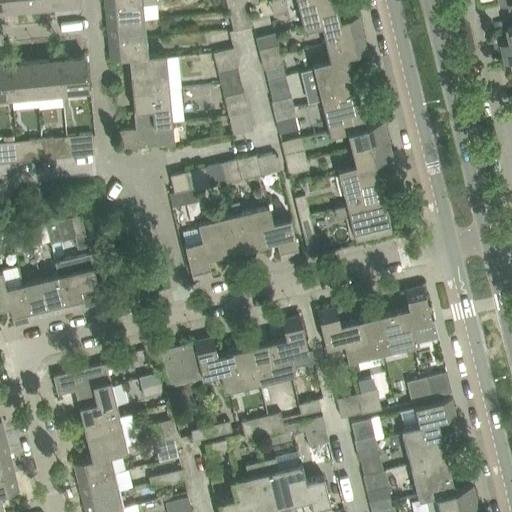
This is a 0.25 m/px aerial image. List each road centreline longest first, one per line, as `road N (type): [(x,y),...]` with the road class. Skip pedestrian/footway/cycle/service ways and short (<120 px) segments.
road 1 (residential): [(183,311),(43,341),(29,351),(26,365),(66,511)]
road 2 (residential): [(183,311),(154,181),(144,164),(112,159),(103,141),(94,26)]
road 3 (residential): [(450,245),(183,311)]
road 4 (tertiary): [(450,245),(511,496)]
road 5 (tertiary): [(391,0),(450,245)]
road 6 (tertiary): [(487,241),(428,0)]
road 7 (residential): [(511,200),(469,0)]
